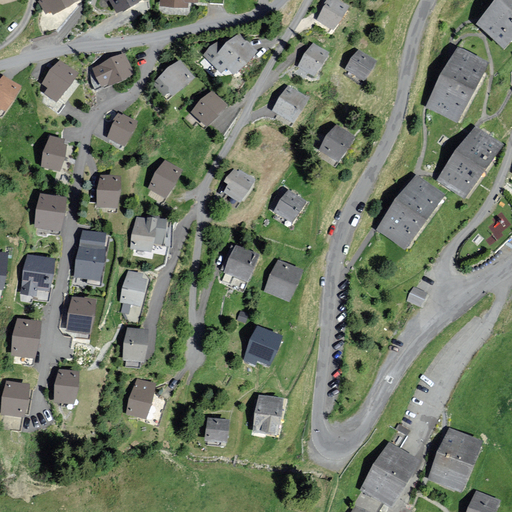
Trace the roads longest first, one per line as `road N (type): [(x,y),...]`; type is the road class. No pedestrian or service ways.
road 1 (unclassified): [(502,270),(416,346),(356,436),(335,443),(318,422),(337,253),(397,117),(428,0)]
road 2 (residential): [(157,37),(140,85),(103,110),(86,135),(37,411)]
road 3 (residential): [(308,0),(206,183),(192,297),(196,363)]
road 4 (unclassified): [(157,37),(0,65)]
road 5 (unclassified): [(281,0),(255,15),(157,37)]
